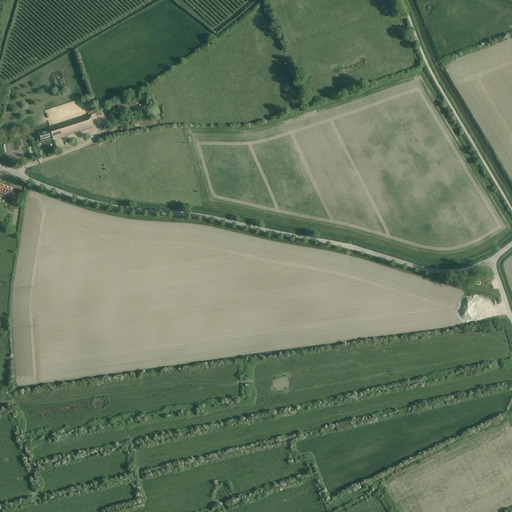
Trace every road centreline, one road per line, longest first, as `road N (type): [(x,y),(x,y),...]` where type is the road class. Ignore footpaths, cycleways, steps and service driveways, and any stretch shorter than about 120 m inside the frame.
road 1 (unclassified): [(491,260),(451,270),(420,267),(215,218),(94,202),(0,166)]
road 2 (track): [(401,0),(427,67),(511,203)]
